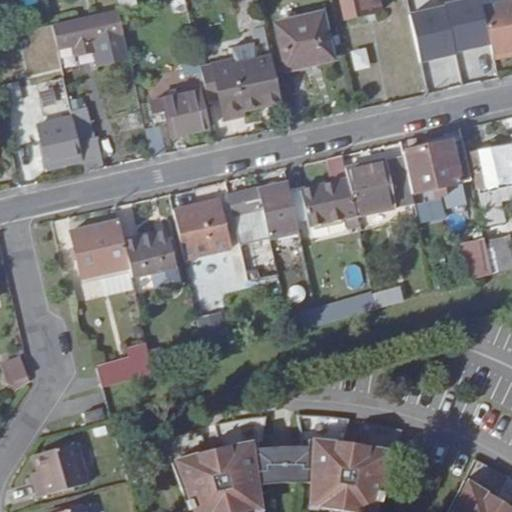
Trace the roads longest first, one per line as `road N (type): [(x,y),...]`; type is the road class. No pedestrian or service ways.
road 1 (unclassified): [(511,96),(14,209)]
road 2 (unclassified): [(0,478),(58,378),(14,209)]
road 3 (residential): [(252,406),(353,416),(454,444),(511,478)]
